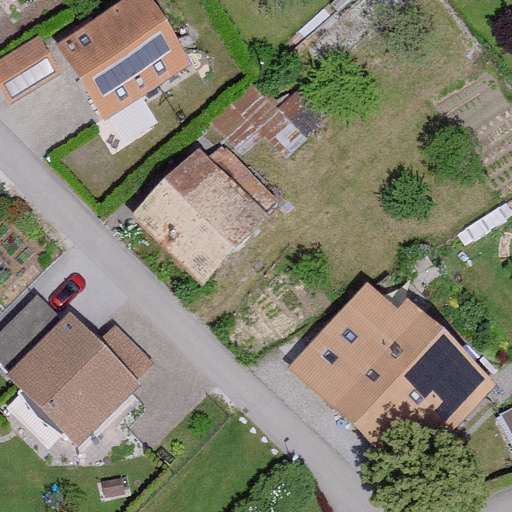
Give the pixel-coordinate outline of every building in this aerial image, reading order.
[(154,0),(152,0),(64,50),(108,126),(197,76),(154,0)] [(57,73),(39,43),(0,65),(0,89),(7,101),(57,73)] [(216,130),(248,152),(261,134),(295,156),(321,118),(254,73),(216,130)] [(213,166),(204,157),(137,225),(206,294),(283,218),(222,157),(213,166)] [(408,321),(375,290),(297,372),(413,483),(502,390),(419,310),(408,321)] [(135,399),(69,334),(12,392),(77,457),(135,399)]
